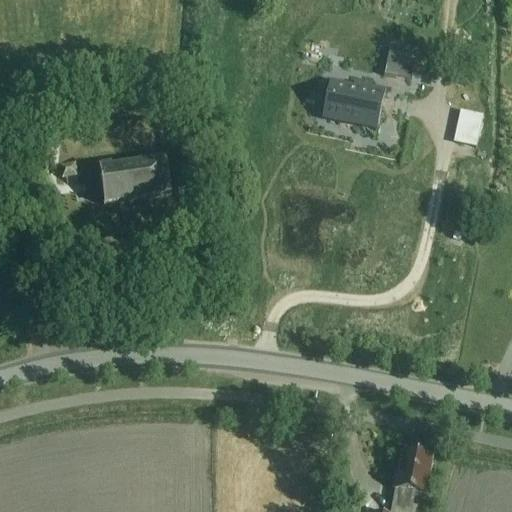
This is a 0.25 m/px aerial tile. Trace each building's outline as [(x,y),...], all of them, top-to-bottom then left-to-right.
[(411,83),(414,67),(387,61),(384,77),(411,83)] [(381,93),(353,88),(353,91),(331,87),(325,124),(375,133),(381,93)] [(286,175),(289,165),(233,149),(230,160),(286,175)] [(51,178),(52,154),(40,153),(38,177),(51,178)] [(419,221),(429,158),(418,156),(411,200),(329,187),(326,207),(419,221)] [(103,208),(171,198),(165,162),(97,172),(103,208)] [(41,297),(26,194),(20,195),(34,298),(41,297)] [(430,460),(403,455),(399,477),(397,477),(394,493),(396,493),(392,511),(411,511),(414,496),(426,498),(429,482),(426,482),(430,460)]
